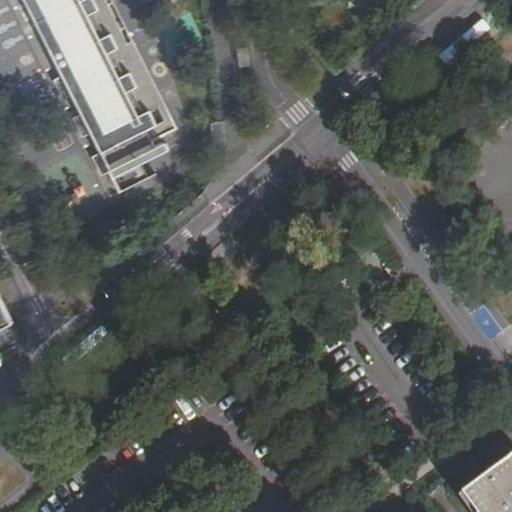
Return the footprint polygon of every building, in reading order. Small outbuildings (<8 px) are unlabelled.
[(26,0),(71,86),(62,91),(72,111),(81,106),(92,127),(82,132),(92,151),(102,146),(112,166),(102,171),(112,191),(123,185),(127,193),(161,175),(159,168),(168,163),(164,154),(175,149),(163,124),(177,117),(143,53),(140,55),(110,0),(26,0)] [(252,61),(241,63),(243,82),(255,79),(252,61)] [(386,265),(361,230),(342,243),(367,278),(386,265)] [(0,355),(1,355),(0,352),(0,347),(15,340),(8,325),(16,321),(0,288),(0,355)] [(511,511),(511,460),(468,492),(482,511),(511,511)]
